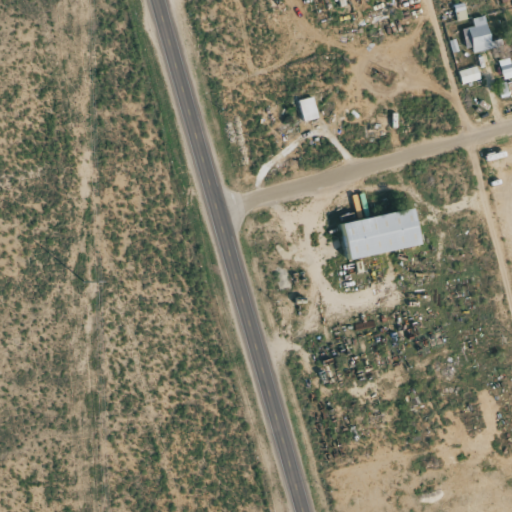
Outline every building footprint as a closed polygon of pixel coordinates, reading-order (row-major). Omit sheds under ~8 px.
[(490,48),(485,16),(472,18),(473,26),(462,28),(465,51),(490,48)] [(498,60),(502,79),(511,76),(511,70),(509,58),(498,60)] [(462,84),(479,78),(475,66),(458,71),(462,84)] [(297,100),(301,121),(316,118),(312,97),(297,100)] [(341,221),(347,257),(419,245),(412,208),(341,221)]
